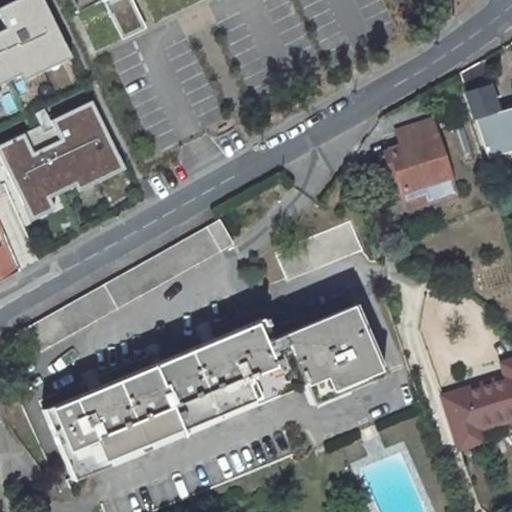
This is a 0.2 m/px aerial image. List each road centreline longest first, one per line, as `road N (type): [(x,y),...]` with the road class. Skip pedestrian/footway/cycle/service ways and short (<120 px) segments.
road 1 (unknown): [(59,511),(381,395),(384,372),(367,303),(356,294),(253,304),(220,270)]
road 2 (residential): [(511,4),(382,93),(0,307)]
road 3 (unknown): [(23,383),(220,270)]
road 4 (unknown): [(220,270),(277,217),(293,185),(286,146)]
